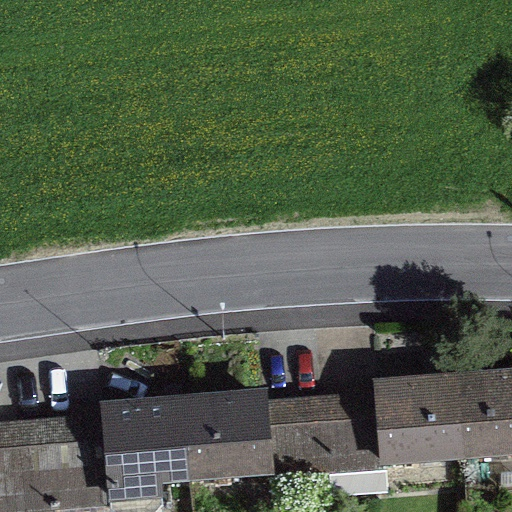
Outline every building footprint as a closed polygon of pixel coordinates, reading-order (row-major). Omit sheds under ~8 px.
[(511,373),(459,377),(465,465),(511,462),(511,373)] [(373,383),(374,395),(379,471),(385,471),(465,465),(459,377),(373,383)] [(268,393),(184,399),(190,488),(274,482),(269,402),(268,393)] [(361,396),(319,399),(324,479),(329,478),(330,498),(387,494),(385,471),(379,471),(374,395),(361,396)] [(100,405),(101,411),(108,509),(118,508),(117,511),(166,511),(165,490),(190,488),(184,399),(100,405)] [(276,402),(269,402),(274,482),(324,479),(319,399),(276,402)] [(84,419),(49,421),(55,511),(117,511),(118,508),(108,509),(101,411),(88,412),(83,412),(84,419)] [(55,511),(49,421),(0,424),(0,504),(0,505),(0,504),(0,511),(55,511)]
